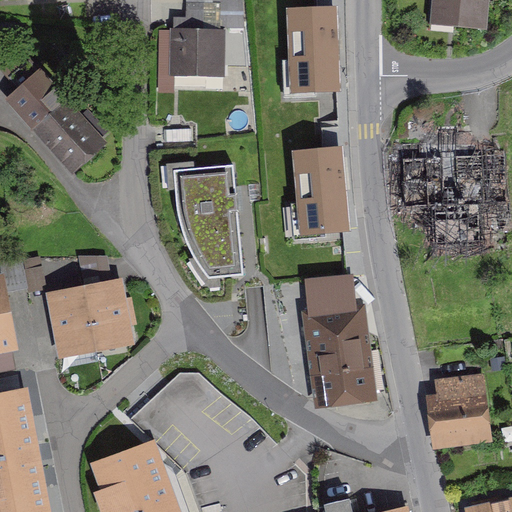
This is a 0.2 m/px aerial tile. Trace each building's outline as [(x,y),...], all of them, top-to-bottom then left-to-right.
[(428,0),(426,27),(482,31),(484,0),(428,0)] [(337,2),(286,3),(289,89),(340,88),(337,2)] [(220,75),(221,28),(163,28),(162,75),(220,75)] [(72,175),(102,149),(33,71),(0,99),(0,109),(21,134),(27,130),(42,147),(45,145),(72,175)] [(434,136),(392,138),(396,210),(425,209),(427,247),(493,243),(491,200),(510,199),(507,143),(470,144),(469,116),(433,118),(434,136)] [(343,140),(291,144),(298,232),(350,228),(343,140)] [(237,283),(229,169),(170,173),(171,209),(173,222),(178,240),(183,255),(194,273),(204,285),(237,283)] [(27,257),(30,286),(48,284),(45,255),(27,257)] [(130,351),(118,282),(80,289),(93,358),(130,351)] [(0,358),(14,356),(0,287),(0,358)] [(93,358),(80,289),(42,296),(55,365),(93,358)] [(373,404),(360,304),(345,306),(342,289),(296,295),(311,412),(373,404)] [(0,511),(52,511),(28,383),(0,388),(0,511)] [(488,444),(483,405),(423,412),(427,451),(488,444)] [(178,511),(153,441),(90,464),(106,511),(178,511)] [(457,511),(511,511),(511,498),(458,511),(457,511)]
